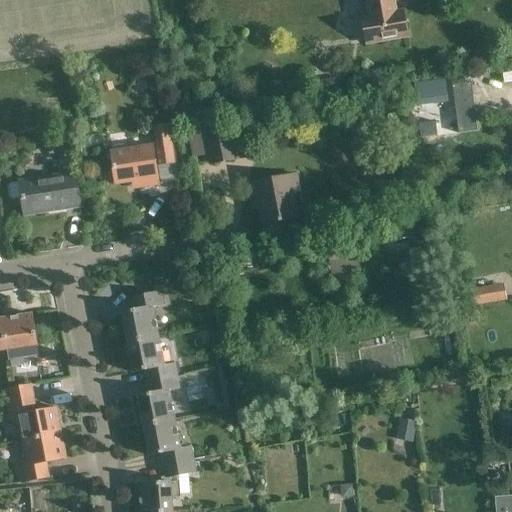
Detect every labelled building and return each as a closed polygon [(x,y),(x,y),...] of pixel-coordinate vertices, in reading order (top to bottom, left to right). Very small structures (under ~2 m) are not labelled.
[(366,44),(407,37),(402,11),(393,13),(391,1),(393,1),(392,0),(366,0),(369,17),(361,19),(366,44)] [(444,80),(413,84),(416,105),(446,101),(444,80)] [(469,83),(450,85),(457,133),(476,130),(469,83)] [(158,166),(174,163),(168,125),(152,128),(155,146),(152,147),(151,146),(110,153),(115,184),(142,180),(143,188),(157,186),(154,166),(158,165),(158,166)] [(206,133),(204,125),(187,129),(193,157),(208,154),(210,165),(234,160),(228,128),(206,133)] [(80,144),(63,146),(64,158),(82,156),(80,144)] [(65,202),(77,200),(74,174),(18,182),(23,216),(43,213),(43,210),(66,206),(65,202)] [(291,194),(298,192),(295,175),(248,184),(251,201),(258,200),(263,225),(296,219),(291,194)] [(447,229),(425,232),(427,242),(448,239),(447,229)] [(367,254),(364,234),(334,239),(337,259),(367,254)] [(398,251),(381,254),(383,265),(400,262),(398,251)] [(121,314),(127,344),(157,338),(152,309),(162,307),(160,293),(130,299),(132,311),(121,314)] [(31,315),(1,319),(5,351),(35,346),(31,315)] [(157,338),(127,344),(132,374),(144,371),(146,383),(175,377),(173,364),(162,366),(157,338)] [(137,397),(143,427),(174,421),(168,392),(177,390),(175,377),(146,383),(148,395),(137,397)] [(29,385),(2,391),(5,404),(32,398),(29,385)] [(35,413),(32,398),(5,404),(9,423),(16,422),(20,441),(60,434),(55,408),(35,413)] [(399,419),(396,435),(413,438),(416,423),(399,419)] [(174,421),(143,427),(148,457),(160,455),(162,467),(192,460),(190,448),(179,450),(174,421)] [(60,434),(20,441),(24,461),(17,462),(21,483),(48,478),(45,463),(66,459),(60,434)] [(192,460),(162,467),(165,479),(194,473),(192,460)] [(137,486),(139,511),(171,511),(170,498),(179,498),(178,483),(137,486)] [(86,485),(74,486),(75,495),(78,498),(87,497),(86,485)] [(352,485),(339,485),(340,495),(343,498),(353,497),(352,485)]
